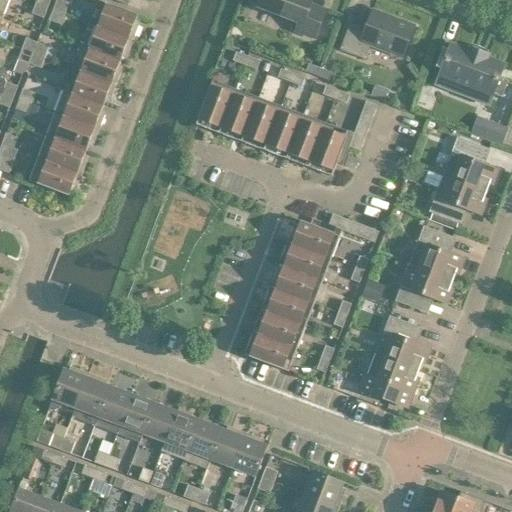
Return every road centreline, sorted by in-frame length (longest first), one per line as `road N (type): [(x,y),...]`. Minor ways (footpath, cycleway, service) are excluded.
road 1 (residential): [(210,381),(285,182),(195,149)]
road 2 (residential): [(170,0),(94,204),(36,234)]
road 3 (residential): [(419,452),(511,211)]
road 4 (residential): [(419,452),(384,448),(210,381)]
road 5 (residential): [(210,381),(56,324),(33,303)]
